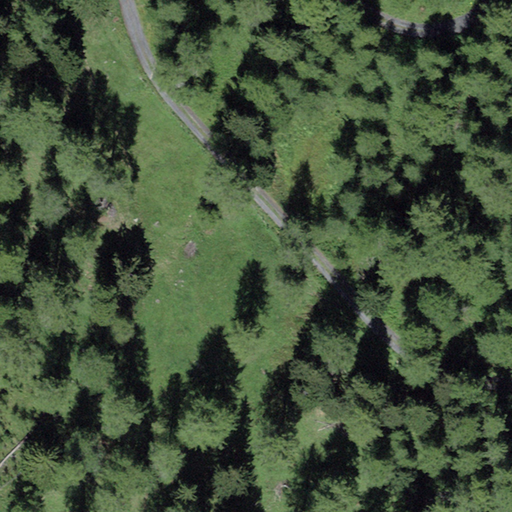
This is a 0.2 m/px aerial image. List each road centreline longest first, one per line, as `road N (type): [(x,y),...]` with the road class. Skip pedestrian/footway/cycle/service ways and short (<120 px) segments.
road 1 (track): [(511,381),(459,380),(399,345),(208,145),(145,53),(127,0)]
road 2 (track): [(356,0),(432,29),(458,24),(489,0)]
